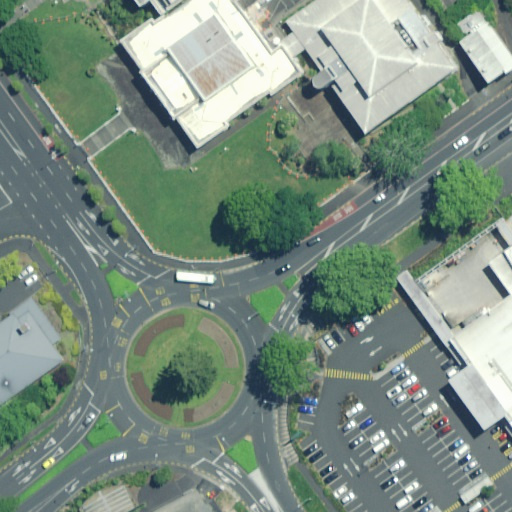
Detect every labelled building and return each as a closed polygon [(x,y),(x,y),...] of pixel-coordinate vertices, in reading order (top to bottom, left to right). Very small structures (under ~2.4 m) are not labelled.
[(190,0),(169,15),(135,41),(211,146),(312,73),(326,62),(280,0),(190,0)] [(158,0),(169,15),(190,0),(158,0)] [(465,71),(413,0),(327,0),(300,20),(379,132),(465,71)] [(511,51),(479,9),(459,25),(466,34),(471,30),(474,33),(461,43),(493,84),(509,72),(511,74),(511,73),(511,51)] [(511,189),(466,224),(501,270),(440,316),(511,410),(511,189)] [(0,393),(56,355),(19,300),(0,312),(0,393)] [(131,511),(136,510),(122,485),(119,486),(116,487),(113,488),(110,489),(107,491),(104,492),(101,494),(98,495),(95,497),(92,499),(90,501),(87,503),(84,505),(82,507),(79,509),(81,511),(131,511)]
